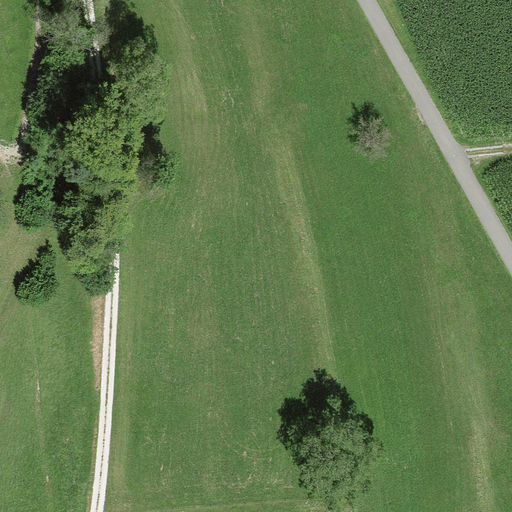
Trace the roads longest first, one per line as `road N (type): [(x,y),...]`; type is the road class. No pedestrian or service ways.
road 1 (track): [(92,511),(111,289),(84,0)]
road 2 (residential): [(363,0),(511,264)]
